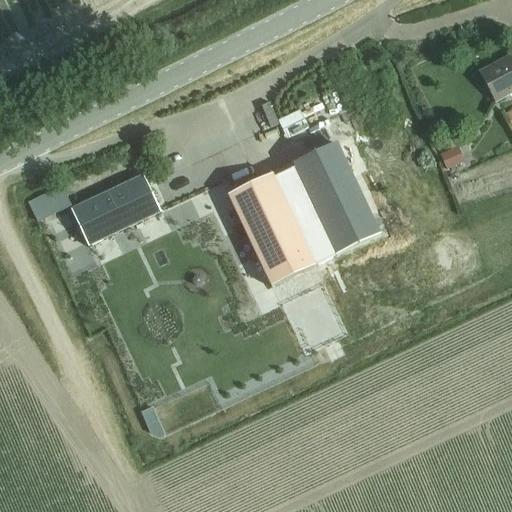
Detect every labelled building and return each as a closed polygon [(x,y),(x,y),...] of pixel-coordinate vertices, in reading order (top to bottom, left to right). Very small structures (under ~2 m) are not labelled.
[(511,56),(478,74),(494,103),(511,92),(511,56)] [(338,145),(294,166),(337,257),(381,237),(353,177),(349,168),(345,160),(343,157),(342,153),(341,152),(340,149),(338,145)] [(458,149),(440,157),(446,170),(464,163),(458,149)] [(143,176),(70,210),(87,246),(160,212),(143,176)] [(272,177),(229,197),(273,289),(315,267),(272,177)] [(61,187),(27,203),(36,222),(70,206),(61,187)] [(141,415),(153,442),(165,437),(153,410),(141,415)]
